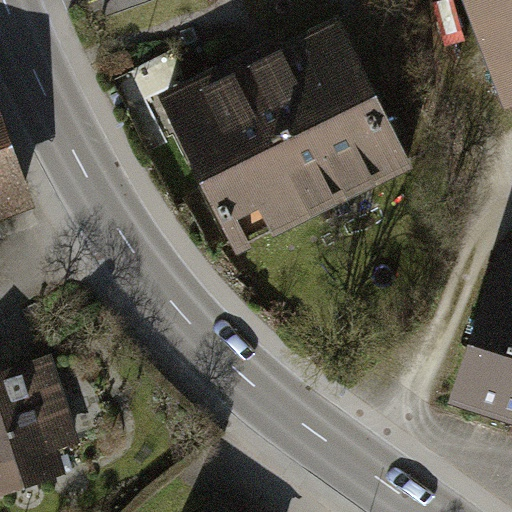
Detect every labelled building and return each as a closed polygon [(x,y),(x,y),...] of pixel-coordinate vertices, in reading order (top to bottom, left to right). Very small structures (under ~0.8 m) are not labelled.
[(511,0),(467,0),(505,104),(511,101),(511,0)] [(333,19),(171,99),(243,244),(405,164),(333,19)] [(0,196),(24,188),(0,121),(0,196)] [(511,246),(466,390),(511,403),(511,246)] [(48,359),(0,373),(0,491),(82,466),(48,359)] [(243,511),(221,497),(210,511),(243,511)]
